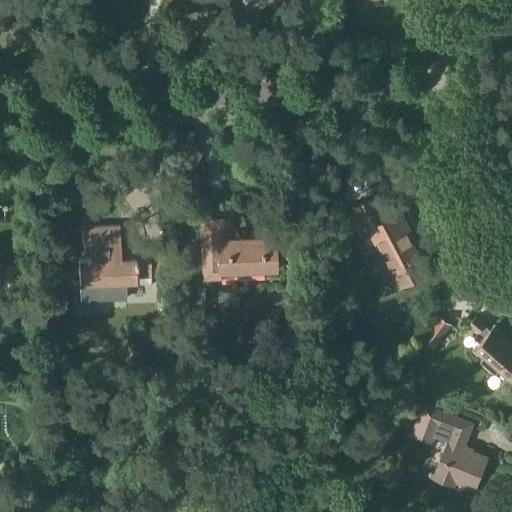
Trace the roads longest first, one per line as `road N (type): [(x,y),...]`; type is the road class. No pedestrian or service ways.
road 1 (residential): [(0,109),(436,87)]
road 2 (residential): [(436,87),(449,150),(477,208),(511,249)]
